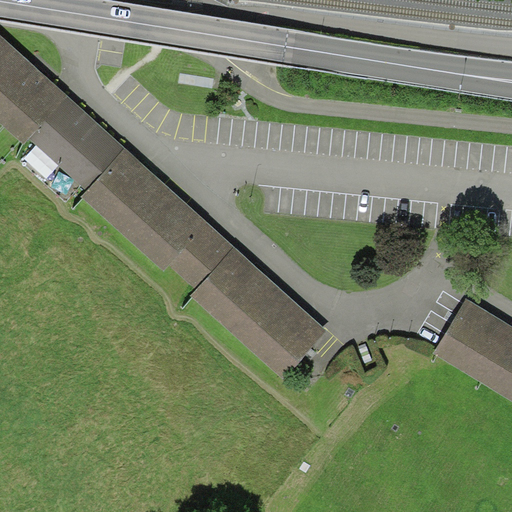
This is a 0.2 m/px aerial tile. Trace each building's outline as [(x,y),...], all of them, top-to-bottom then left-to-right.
[(33,135),(70,94),(0,31),(0,117),(27,142),(33,135)] [(90,187),(127,146),(70,94),(33,135),(90,187)] [(197,283),(234,243),(127,146),(90,187),(83,194),(164,266),(170,259),(197,283)] [(328,326),(234,243),(197,283),(191,291),(284,375),(328,326)] [(511,322),(465,294),(430,350),(511,400),(511,322)]
